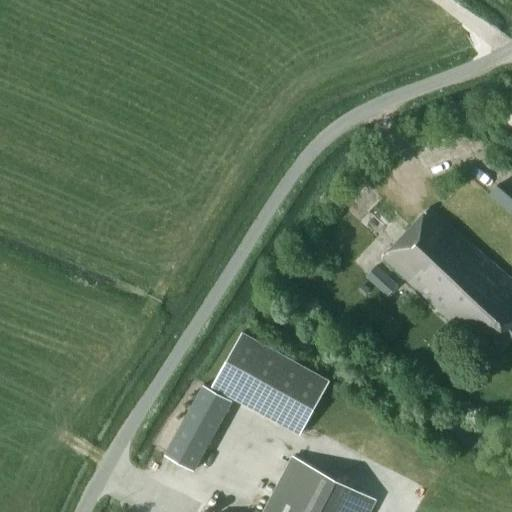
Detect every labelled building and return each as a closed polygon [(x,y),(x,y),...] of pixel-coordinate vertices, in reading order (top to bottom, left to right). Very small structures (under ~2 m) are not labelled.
[(501,354),(511,342),(511,280),(431,206),(382,259),(468,339),(473,334),(478,338),(481,335),(501,354)] [(366,276),(387,296),(397,285),(376,265),(366,276)] [(242,332),(213,384),(300,433),(329,381),(242,332)] [(215,390),(203,384),(164,453),(194,470),(233,400),(215,390)] [(366,511),(374,498),(294,456),(264,511),(366,511)]
